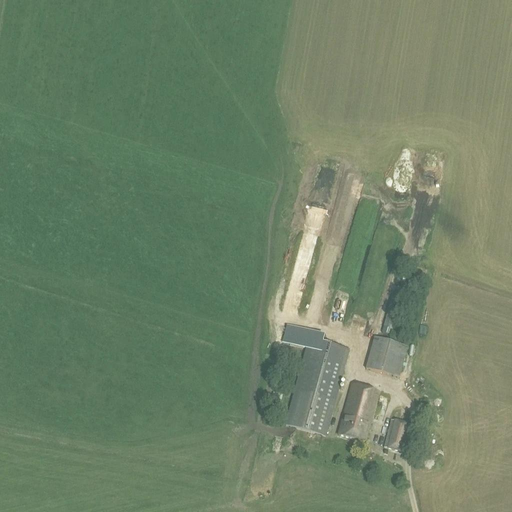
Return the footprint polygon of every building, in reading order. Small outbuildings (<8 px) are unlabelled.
[(361,220),(357,234),(371,238),(374,224),(361,220)] [(391,298),(381,333),(393,336),(403,301),(391,298)] [(285,319),(297,316),(296,307),(289,308),(289,313),(284,314),(285,319)] [(366,370),(399,379),(407,347),(374,339),(366,370)] [(349,351),(309,340),(285,427),(326,438),(349,351)] [(379,393),(352,385),(339,436),(366,443),(379,393)] [(391,421),(384,449),(404,454),(412,426),(391,421)]
